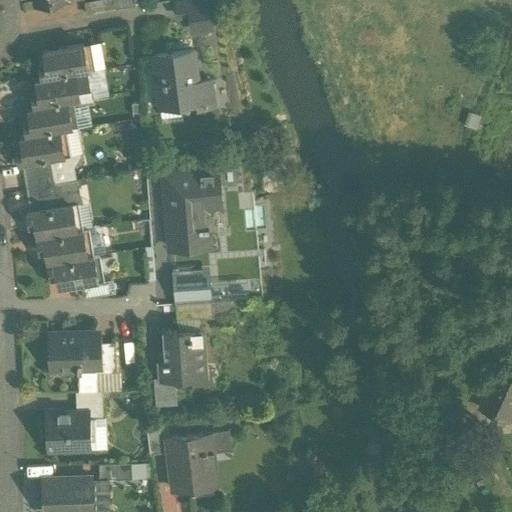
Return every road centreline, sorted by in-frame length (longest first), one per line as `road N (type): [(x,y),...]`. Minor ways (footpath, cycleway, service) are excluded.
road 1 (residential): [(3,312),(4,511)]
road 2 (residential): [(3,312),(148,307)]
road 3 (residential): [(0,36),(135,13)]
